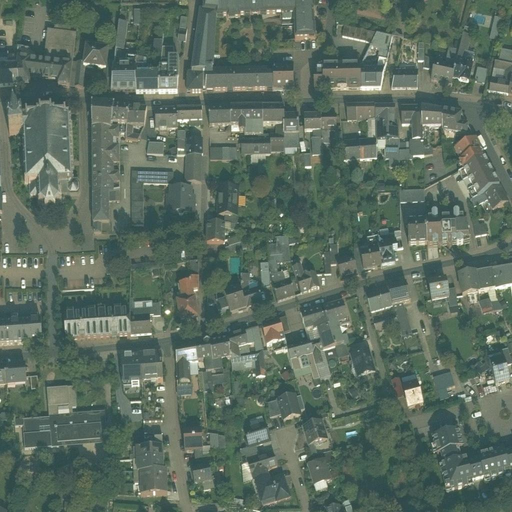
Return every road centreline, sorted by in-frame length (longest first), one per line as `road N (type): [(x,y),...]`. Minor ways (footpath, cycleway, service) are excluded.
road 1 (residential): [(202,331),(511,245)]
road 2 (residential): [(205,102),(202,331)]
road 3 (residential): [(188,511),(168,341)]
road 4 (residential): [(464,105),(297,100)]
road 5 (residential): [(50,234),(15,219),(3,99)]
road 6 (residential): [(85,101),(87,190),(74,228),(50,234)]
road 7 (residential): [(55,355),(50,234)]
